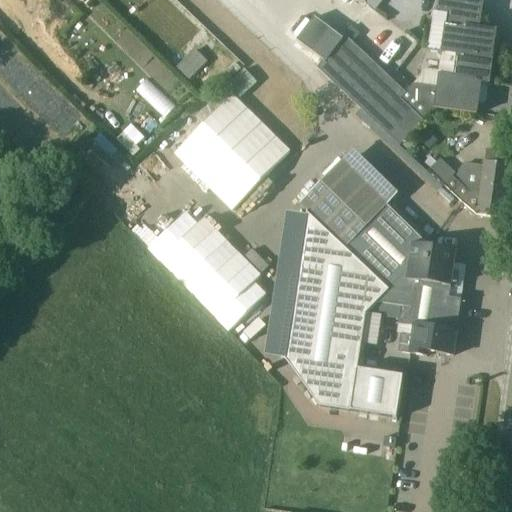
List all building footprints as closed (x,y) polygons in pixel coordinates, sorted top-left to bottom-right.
[(434,25),(480,33),(483,8),(438,1),(434,25)] [(484,63),(499,65),(502,47),(494,45),(495,36),(433,25),(432,26),(429,56),(429,57),(441,58),(438,83),(480,88),(484,63)] [(478,109),(482,110),(486,106),(487,95),(484,91),(480,91),(480,88),(438,83),(438,76),(424,74),(419,83),(405,97),(343,39),(340,42),(329,35),(311,59),(321,67),(316,74),(399,151),(435,114),(476,120),(477,119),(478,109)] [(233,101),(174,161),(232,217),(290,157),(233,101)] [(197,116),(176,136),(184,145),(205,125),(197,116)] [(428,358),(452,361),(460,306),(465,272),(454,270),(456,256),(428,251),(388,211),(399,199),(353,155),(299,210),(308,219),(387,295),(365,319),(382,322),(398,324),(397,339),(400,339),(398,357),(427,361),(428,358)] [(440,165),(429,176),(477,220),(502,223),(511,159),(486,155),(483,171),(464,168),(455,178),(440,165)] [(149,256),(228,337),(266,300),(254,288),(261,281),(205,224),(202,226),(198,223),(195,226),(186,218),(148,256),(149,256)] [(365,319),(387,295),(308,219),(307,222),(286,219),(265,361),(285,365),(320,413),(397,423),(403,382),(357,375),(361,349),(377,351),(382,322),(365,319)]
